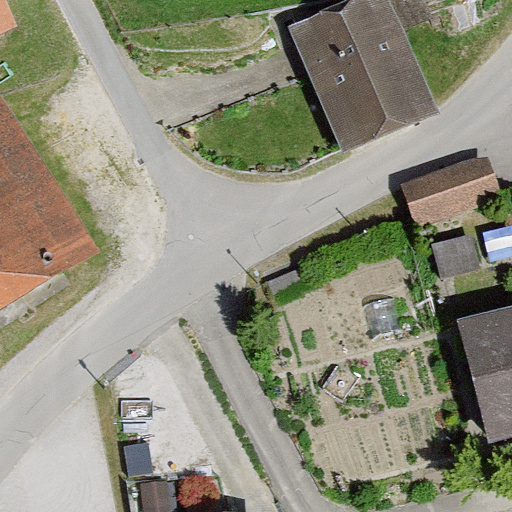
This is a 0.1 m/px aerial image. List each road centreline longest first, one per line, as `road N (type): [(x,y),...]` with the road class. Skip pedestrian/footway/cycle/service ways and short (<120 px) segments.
road 1 (residential): [(0,427),(22,394),(172,251),(470,123),(511,69)]
road 2 (track): [(172,251),(46,0)]
